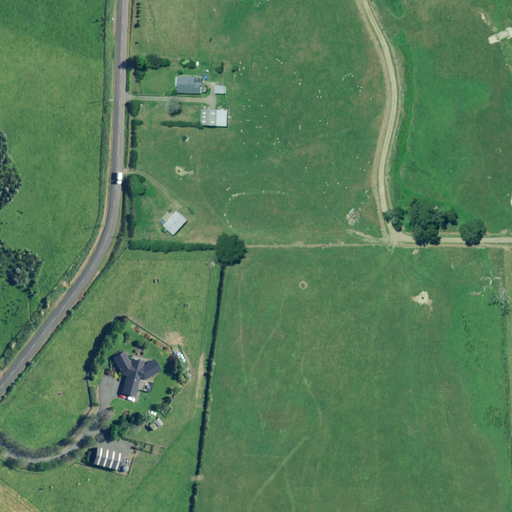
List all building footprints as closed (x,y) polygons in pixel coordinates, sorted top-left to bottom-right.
[(203,78),(178,77),(178,87),(179,87),(179,93),(202,94),(203,78)] [(228,126),(228,111),(203,110),(203,125),(228,126)] [(189,221),(178,212),(175,215),(170,211),(160,222),(175,235),(189,221)] [(131,359),(129,363),(120,352),(110,359),(119,371),(119,375),(124,376),(119,393),(131,397),(137,379),(141,380),(150,375),(151,377),(159,373),(152,361),(144,363),(131,359)] [(161,423),(156,417),(146,426),(151,432),(161,423)] [(120,454),(95,447),(91,464),(116,471),(120,454)]
